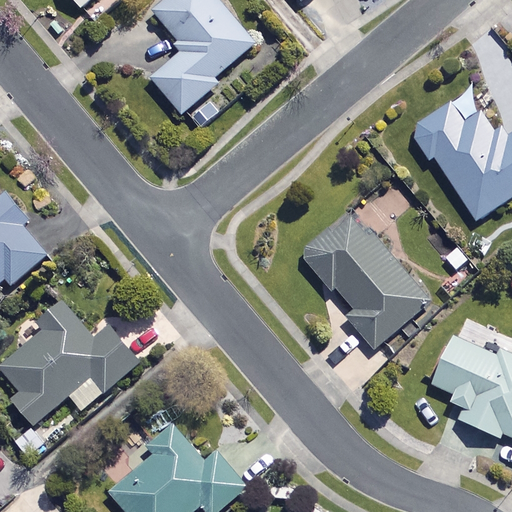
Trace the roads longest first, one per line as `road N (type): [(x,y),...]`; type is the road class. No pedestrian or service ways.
road 1 (residential): [(160,237),(331,441),(376,475),(467,511)]
road 2 (residential): [(160,237),(442,0)]
road 3 (residential): [(0,47),(160,237)]
